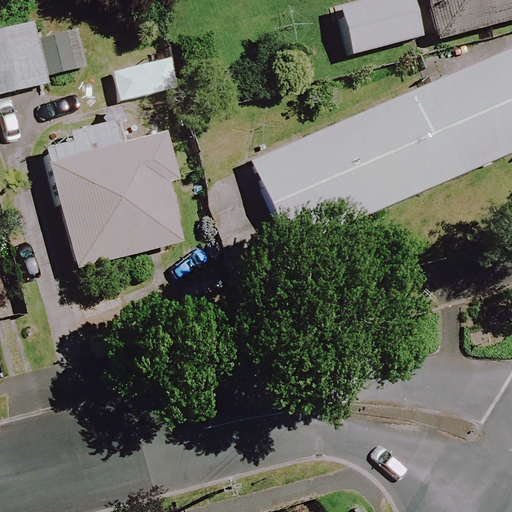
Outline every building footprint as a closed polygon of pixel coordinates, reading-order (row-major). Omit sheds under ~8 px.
[(415,44),(402,0),(381,0),(332,14),(345,63),(415,44)] [(511,17),(511,0),(421,0),(435,42),(511,17)] [(0,100),(41,93),(29,30),(0,34),(0,100)] [(511,56),(509,50),(248,165),(287,253),(511,153),(511,56)] [(153,138),(44,160),(68,272),(176,249),(153,138)]
